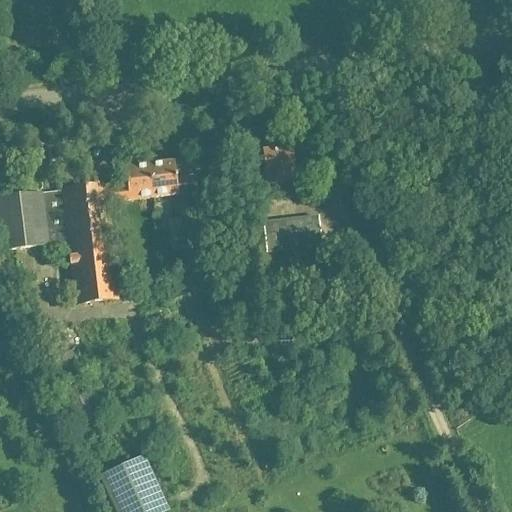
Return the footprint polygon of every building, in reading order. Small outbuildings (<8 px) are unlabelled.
[(265,175),(261,175),(263,188),(295,184),(291,149),(263,152),(265,175)] [(199,152),(201,173),(225,170),(223,150),(199,152)] [(173,162),(149,166),(153,199),(198,193),(196,178),(176,180),(173,162)] [(42,196),(0,200),(0,251),(0,253),(48,247),(48,246),(68,244),(75,306),(119,301),(108,205),(153,199),(149,166),(124,169),(126,187),(107,189),(107,188),(60,193),(60,194),(42,196)] [(316,221),(266,227),(269,252),(319,246),(318,235),(318,234),(316,221)] [(151,297),(163,296),(177,294),(176,282),(150,286),(151,297)] [(264,292),(265,307),(342,300),(341,291),(293,295),(293,287),(275,289),(275,290),(264,292)] [(71,353),(48,363),(76,427),(99,417),(71,353)] [(100,479),(114,511),(166,511),(143,459),(100,479)]
